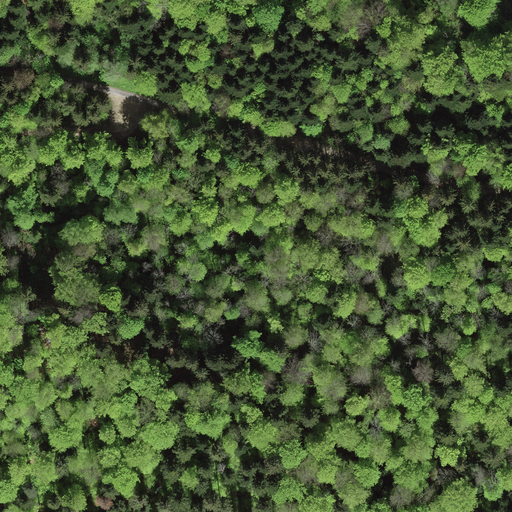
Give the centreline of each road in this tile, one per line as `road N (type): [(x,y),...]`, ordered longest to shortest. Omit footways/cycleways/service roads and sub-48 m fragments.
road 1 (track): [(511,190),(403,174),(138,100)]
road 2 (track): [(138,100),(243,164),(413,287),(431,314)]
road 3 (track): [(0,135),(111,130),(138,100)]
road 4 (track): [(138,100),(0,64)]
